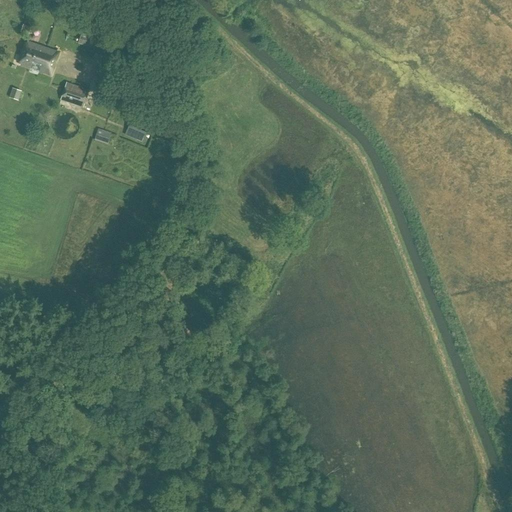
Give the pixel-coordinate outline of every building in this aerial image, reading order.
[(31,27),(23,25),(20,32),(29,35),(31,27)] [(82,30),(78,43),(96,49),(100,36),(82,30)] [(32,41),(42,45),(46,35),(36,31),(32,41)] [(58,50),(22,40),(15,65),(29,69),(31,63),(39,65),(37,72),(50,76),(58,50)] [(83,108),(89,90),(66,83),(60,101),(83,108)] [(18,100),(21,91),(13,88),(10,97),(18,100)] [(60,139),(67,140),(75,136),(78,132),(79,125),(77,120),(73,115),(64,113),(60,114),(55,118),(52,122),(52,129),(56,137),(60,139)] [(129,125),(125,135),(143,142),(147,133),(129,125)] [(107,145),(111,133),(98,128),(94,140),(107,145)]
